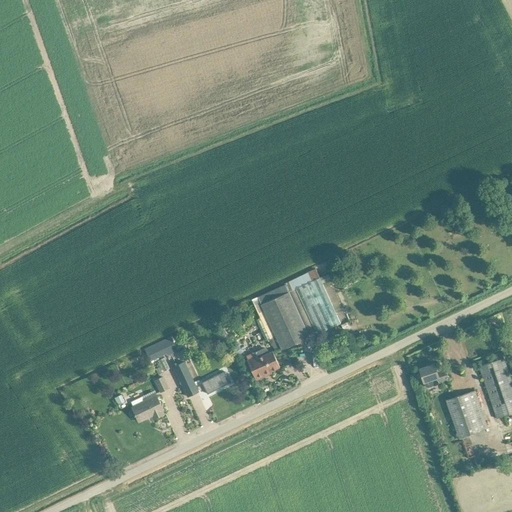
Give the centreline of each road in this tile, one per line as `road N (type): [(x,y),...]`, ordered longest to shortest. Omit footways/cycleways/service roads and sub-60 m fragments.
road 1 (unclassified): [(55,511),(511,293)]
road 2 (track): [(0,253),(114,191)]
